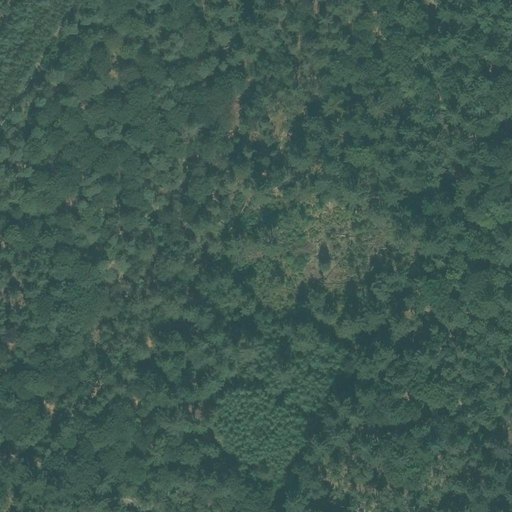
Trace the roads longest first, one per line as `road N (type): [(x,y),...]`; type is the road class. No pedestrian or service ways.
road 1 (track): [(384,0),(115,404),(106,492),(0,450)]
road 2 (track): [(511,227),(351,192),(278,151)]
road 3 (track): [(0,123),(78,0)]
